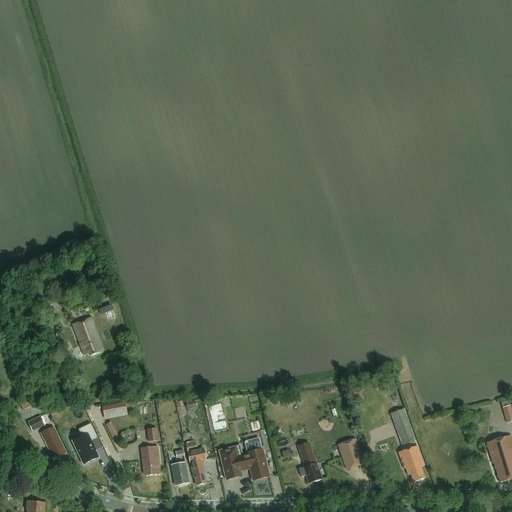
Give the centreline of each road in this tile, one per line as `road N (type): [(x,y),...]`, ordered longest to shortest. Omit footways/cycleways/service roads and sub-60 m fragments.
road 1 (secondary): [(297,511),(511,508)]
road 2 (secondary): [(0,470),(138,511)]
